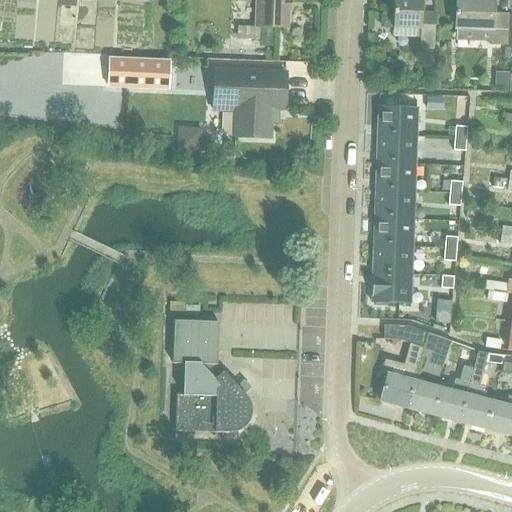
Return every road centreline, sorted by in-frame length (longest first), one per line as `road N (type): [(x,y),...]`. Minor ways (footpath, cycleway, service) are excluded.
road 1 (residential): [(359,503),(332,429),(343,0)]
road 2 (secondary): [(359,503),(379,488),(437,476),(511,495)]
